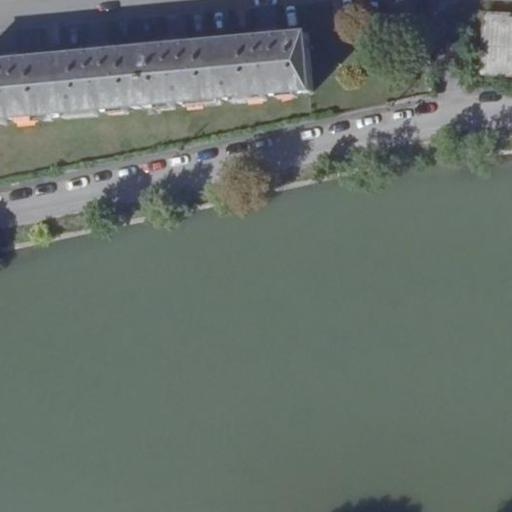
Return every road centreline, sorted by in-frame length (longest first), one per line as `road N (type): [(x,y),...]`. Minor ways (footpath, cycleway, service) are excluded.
road 1 (residential): [(0,212),(511,108)]
road 2 (unknown): [(0,31),(278,0)]
